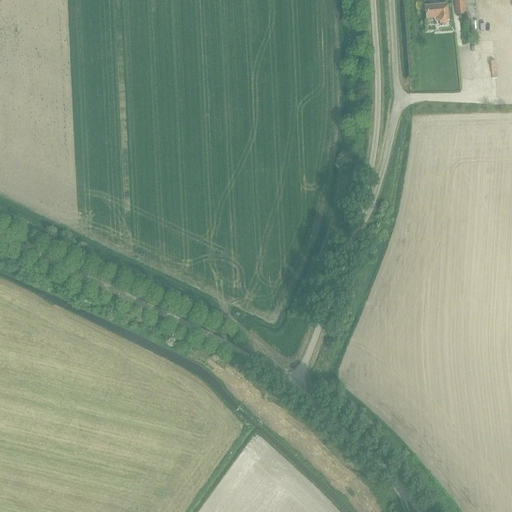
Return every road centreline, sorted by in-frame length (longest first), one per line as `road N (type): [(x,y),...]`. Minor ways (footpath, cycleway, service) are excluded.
road 1 (unclassified): [(295,388),(230,348),(0,238)]
road 2 (unclassified): [(391,0),(403,100),(353,233)]
road 3 (unclassified): [(353,233),(377,116),(373,0)]
road 4 (unclassified): [(421,511),(295,388)]
road 5 (unclassified): [(295,388),(353,233)]
